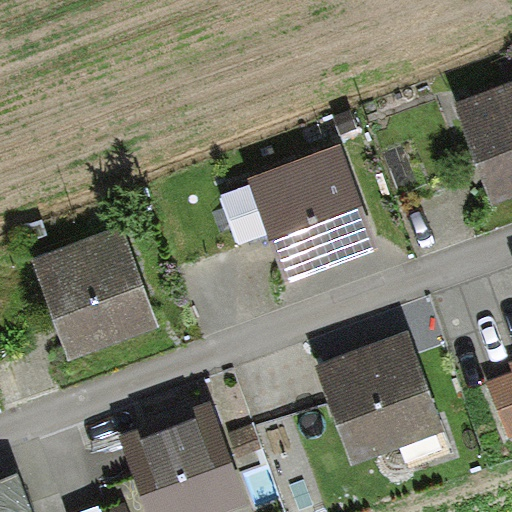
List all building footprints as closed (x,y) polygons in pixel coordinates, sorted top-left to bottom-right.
[(511,87),(456,104),(484,199),(511,190),(511,87)] [(261,228),(275,269),(362,239),(334,160),(215,201),(228,240),(261,228)] [(119,230),(33,262),(66,352),(152,320),(119,230)] [(406,340),(317,370),(348,463),(438,432),(406,340)] [(205,407),(118,438),(144,511),(229,511),(241,508),(205,407)] [(21,511),(9,480),(0,483),(0,511),(21,511)]
